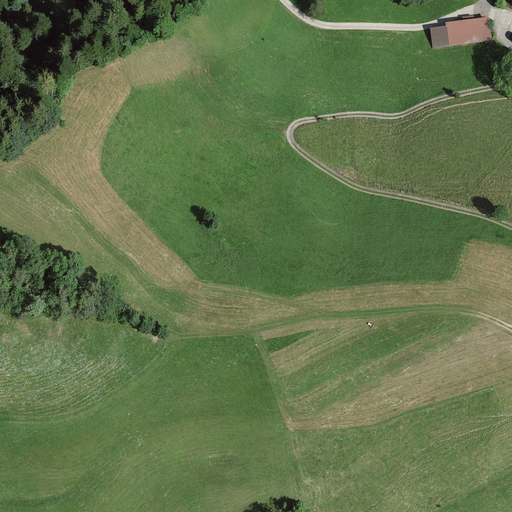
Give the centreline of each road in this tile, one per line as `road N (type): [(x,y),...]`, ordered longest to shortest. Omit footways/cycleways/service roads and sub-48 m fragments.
road 1 (track): [(511,87),(405,116),(302,124),(293,140),(337,177),(367,190),(511,227)]
road 2 (track): [(511,331),(445,309),(304,319),(268,330)]
road 3 (track): [(484,14),(417,28),(326,26),(284,0)]
